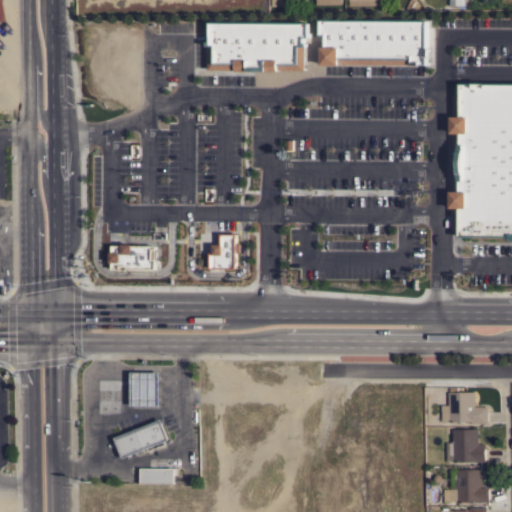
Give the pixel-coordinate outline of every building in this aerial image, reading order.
[(429,19),(429,47),(431,47),(431,64),(324,64),(324,46),(326,46),(326,34),(321,34),(321,19),(429,19)] [(311,22),(311,37),(306,37),(305,42),(308,42),(308,46),(306,46),(306,69),(209,69),(209,45),(208,45),(208,41),(211,41),(211,21),(311,22)] [(511,239),(511,238),(473,238),(473,236),(459,236),(459,231),(453,230),(453,207),(451,207),(451,190),(453,190),(453,133),(452,133),(452,116),(454,116),(454,93),(460,93),(460,83),(472,83),(472,82),(486,82),(486,83),(511,83),(511,239)] [(210,269),(210,252),(213,252),(213,244),(221,244),(221,233),(237,234),(237,242),(240,242),(240,253),(237,253),(237,269),(210,269)] [(121,243),(128,242),(135,243),(156,244),(156,243),(158,243),(158,272),(156,272),(156,271),(111,271),(111,264),(110,259),(110,255),(110,251),(112,249),(112,243),(121,243)] [(160,405),(131,405),(131,371),(160,371),(160,405)] [(475,406),(488,406),(488,423),(472,424),(472,423),(468,423),(468,421),(442,421),(442,405),(448,405),(448,392),(475,391),(475,406)] [(115,437),(161,419),(169,439),(164,441),(165,444),(147,451),(146,448),(123,458),(115,437)] [(478,428),(478,443),(485,443),(485,461),(474,462),(474,461),(453,461),(446,461),(446,442),(453,442),(452,429),(478,428)] [(175,468),(175,483),(140,483),(141,467),(175,468)] [(443,489),(450,489),(450,469),(482,468),(482,484),(489,484),(489,501),(481,502),(481,501),(457,502),(457,501),(444,501),(443,489)]
